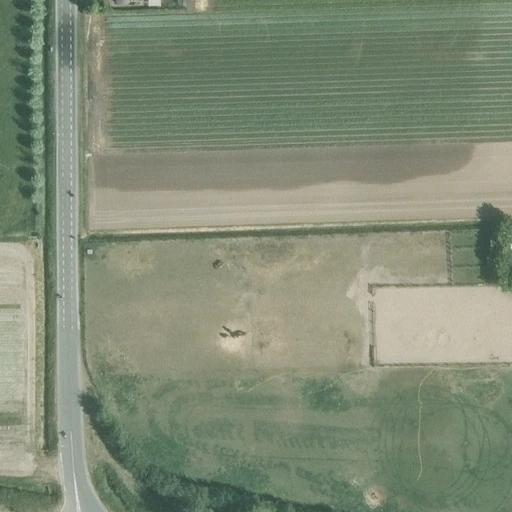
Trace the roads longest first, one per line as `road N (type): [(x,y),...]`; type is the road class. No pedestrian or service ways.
road 1 (unclassified): [(67,238),(71,452),(82,511)]
road 2 (unclassified): [(67,238),(66,0)]
